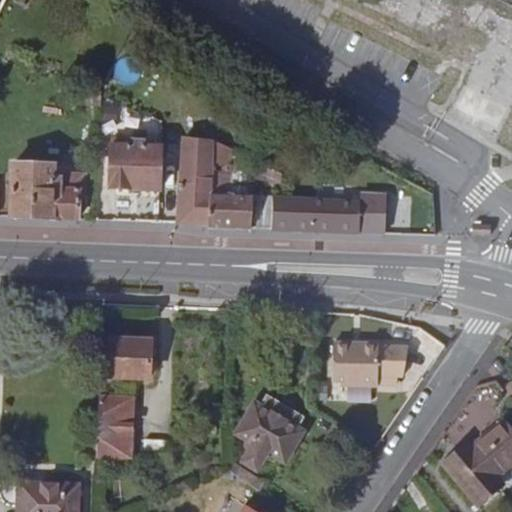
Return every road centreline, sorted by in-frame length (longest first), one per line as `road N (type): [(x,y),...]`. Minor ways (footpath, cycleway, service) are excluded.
road 1 (secondary): [(507,286),(410,274),(0,258)]
road 2 (residential): [(355,511),(507,286)]
